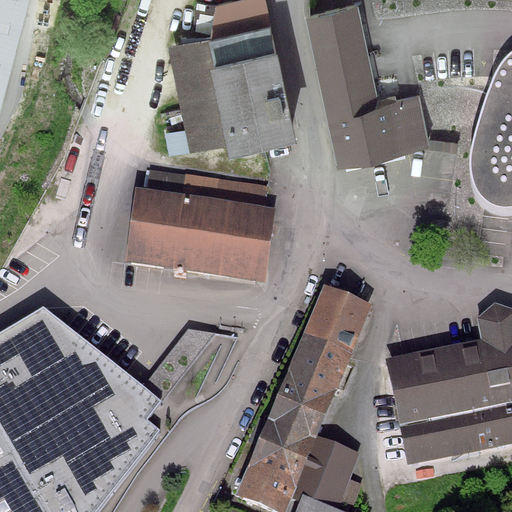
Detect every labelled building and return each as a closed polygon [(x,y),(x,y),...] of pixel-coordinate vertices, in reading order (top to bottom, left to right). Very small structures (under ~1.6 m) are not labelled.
[(0,0),(0,117),(30,0),(0,0)] [(210,40),(271,27),(264,0),(240,0),(216,5),(210,40)] [(358,6),(306,17),(339,169),(430,149),(418,97),(379,106),(358,6)] [(297,143),(271,27),(210,40),(216,69),(209,70),(225,146),(229,158),(297,143)] [(190,153),(225,146),(209,70),(216,69),(210,40),(169,48),(186,130),(190,153)] [(511,56),(506,61),(496,75),(487,99),(469,158),(468,174),(472,192),(478,203),(488,211),(501,216),(511,215),(511,56)] [(190,153),(186,130),(165,134),(169,156),(190,153)] [(147,189),(265,206),(268,186),(150,169),(147,189)] [(147,189),(136,187),(125,262),(265,282),(275,207),(265,206),(147,189)] [(374,303),(323,282),(267,420),(259,417),(250,441),(258,444),(237,495),(279,511),(284,511),(291,497),(299,500),(302,494),(339,509),(351,479),(362,452),(320,435),(374,303)] [(481,338),(385,358),(407,465),(511,444),(511,308),(495,301),(477,318),(481,338)] [(0,511),(99,511),(162,430),(148,419),(162,400),(144,385),(44,307),(0,332),(0,511)] [(188,328),(144,385),(162,400),(215,332),(188,328)] [(351,511),(361,483),(351,479),(339,509),(348,511),(351,511)] [(302,494),(299,500),(294,511),(348,511),(339,509),(302,494)]
